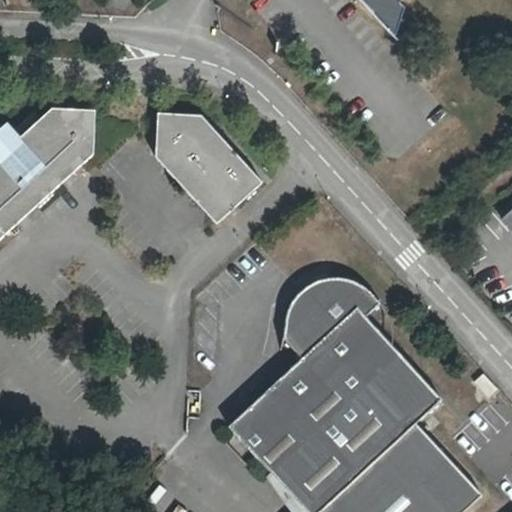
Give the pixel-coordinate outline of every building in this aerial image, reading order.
[(397,0),(355,0),(390,40),(400,10),(395,5),(397,0)] [(0,165),(50,120),(39,108),(17,127),(0,142),(0,165)] [(0,247),(103,154),(104,126),(90,112),(60,111),(50,120),(0,165),(0,247)] [(178,115),(165,129),(164,158),(225,225),(269,183),(209,116),(178,115)] [(0,129),(0,142),(17,127),(10,120),(0,129)] [(511,207),(501,217),(511,228),(511,207)] [(369,319),(384,305),(381,302),(379,299),(373,295),(370,293),(367,291),(364,290),(360,288),(357,287),(353,286),(350,286),(346,285),(342,285),(339,285),(335,285),(331,286),(327,287),(324,288),(317,290),(311,294),(305,299),(302,301),(300,304),(298,306),(293,313),(292,315),(291,319),(289,323),(288,326),(287,329),(287,333),(286,341),(305,361),(232,429),(309,511),(468,511),(486,496),(420,425),(446,401),(369,319)]
